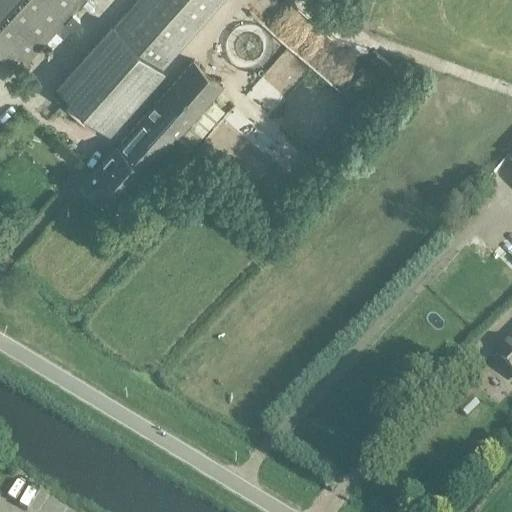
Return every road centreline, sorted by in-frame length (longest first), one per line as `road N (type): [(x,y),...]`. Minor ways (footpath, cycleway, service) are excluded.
road 1 (tertiary): [(278,511),(0,342)]
road 2 (track): [(511,90),(334,30),(300,0)]
